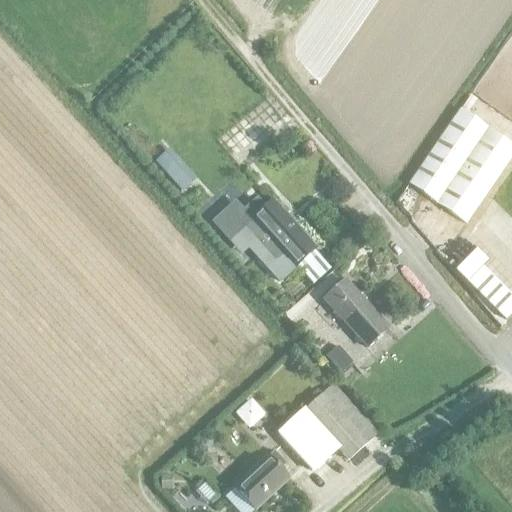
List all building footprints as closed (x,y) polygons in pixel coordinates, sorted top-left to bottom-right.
[(410,185),(466,224),(511,156),(511,146),(460,111),(410,185)] [(156,161),(181,191),(195,179),(170,149),(156,161)] [(243,211),(226,226),(248,250),(279,285),(298,269),(313,286),(330,270),(315,253),(318,251),(316,249),(274,203),(267,209),(257,198),(243,211)] [(467,283),(506,321),(511,315),(511,296),(482,268),(467,283)] [(324,302),(367,348),(388,330),(346,283),(324,302)] [(338,347),(326,358),(341,374),(351,365),(352,364),(338,347)] [(297,418),(278,435),(306,465),(312,471),(314,469),(337,449),(348,460),(375,436),(332,388),(305,413),(298,419),(297,418)] [(269,458),(235,489),(255,511),(289,480),(280,470),(284,466),(285,465),(284,464),(275,453),(269,458)]
